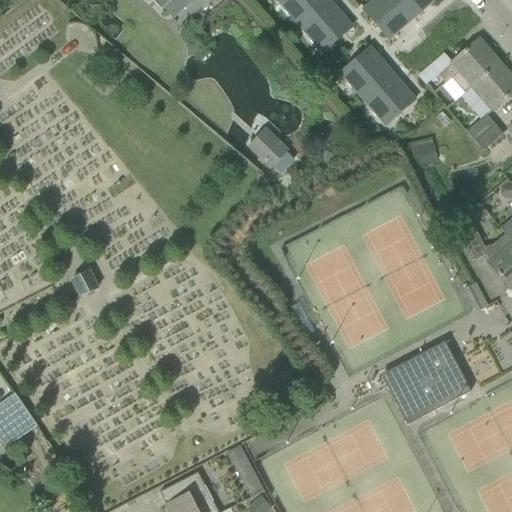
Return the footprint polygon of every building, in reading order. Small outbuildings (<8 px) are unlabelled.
[(149,0),(161,12),(173,0),(149,0)] [(301,27),(329,3),(326,0),(280,0),(279,2),(300,27),(301,27)] [(414,17),(398,0),(377,0),(364,12),(382,33),(388,40),(414,17)] [(398,0),(414,17),(434,0),(398,0)] [(323,53),(351,29),(329,3),(301,27),(300,27),(293,33),(297,38),(305,32),(323,53)] [(479,40),(452,64),(444,55),(418,78),(427,87),(440,76),(446,84),(452,79),(464,94),(471,88),(499,64),(479,40)] [(341,75),(363,100),(392,76),(369,50),(341,75)] [(322,68),(319,63),(311,68),(315,73),(322,68)] [(492,112),(511,95),(511,78),(499,64),(471,88),(492,112)] [(338,82),(329,71),(318,81),(327,92),(338,82)] [(414,102),(392,76),(363,100),(386,126),(414,102)] [(467,133),(475,143),(495,126),(486,116),(467,133)] [(483,152),(502,135),(495,126),(475,143),(483,152)] [(274,139),(257,157),(273,173),(290,155),(274,139)] [(416,167),(432,164),(429,148),(413,151),(414,157),(416,167)] [(511,199),(511,186),(505,186),(501,189),(500,195),(504,200),(511,200),(511,199)] [(511,289),(511,243),(505,235),(486,252),(474,229),(488,217),(478,205),(455,225),(475,262),(483,259),(487,263),(486,264),(511,291),(511,289)] [(511,220),(500,230),(505,235),(511,243),(511,220)] [(97,291),(88,272),(72,280),(81,299),(97,291)] [(488,306),(474,284),(464,290),(478,312),(488,306)] [(386,388),(387,389),(407,427),(471,393),(444,344),(380,377),(386,388)] [(338,375),(325,381),(337,407),(350,401),(338,375)] [(0,438),(6,448),(17,440),(13,434),(32,421),(14,396),(0,405),(0,438)] [(242,482),(255,475),(240,448),(227,454),(242,482)] [(217,511),(198,474),(159,494),(168,511),(217,511)] [(55,480),(63,490),(69,485),(62,475),(55,480)] [(252,506),(257,511),(268,511),(271,509),(261,497),(252,506)]
